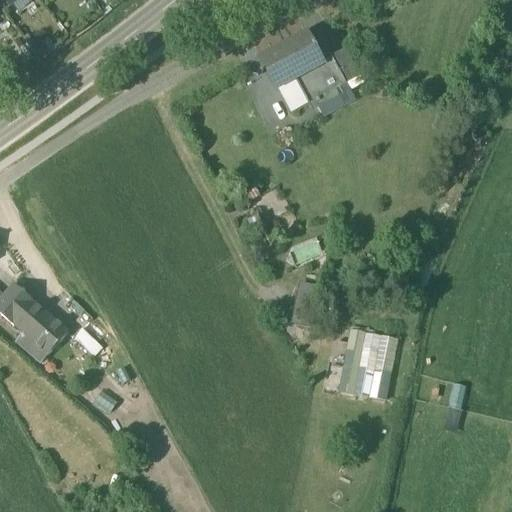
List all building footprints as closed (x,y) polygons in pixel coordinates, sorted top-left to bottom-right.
[(11,0),(7,3),(16,15),(27,6),(22,0),(11,0)] [(260,62),(276,91),(293,82),(320,68),(304,39),(260,62)] [(41,44),(30,52),(39,64),(50,56),(41,44)] [(9,60),(0,65),(0,68),(6,77),(16,70),(9,60)] [(293,82),(306,106),(342,87),(329,63),(320,68),(293,82)] [(292,326),(313,330),(314,327),(321,290),(301,286),(292,326)] [(47,356),(49,358),(68,335),(12,289),(2,300),(0,302),(0,317),(22,336),(47,356)] [(74,339),(88,351),(94,344),(80,331),(74,339)] [(322,392),(384,405),(396,343),(334,331),(322,392)] [(47,356),(22,336),(13,346),(39,367),(47,356)] [(102,351),(94,344),(88,351),(95,358),(102,351)]
